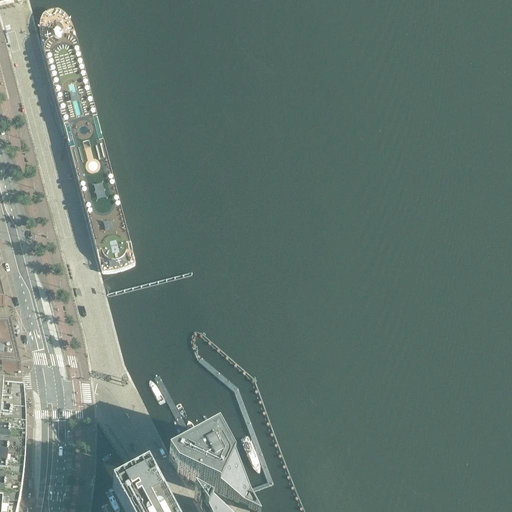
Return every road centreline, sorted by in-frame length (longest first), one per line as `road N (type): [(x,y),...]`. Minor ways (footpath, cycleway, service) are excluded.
road 1 (primary): [(59,388),(0,153)]
road 2 (primary): [(0,219),(42,385)]
road 3 (residential): [(78,390),(111,394),(181,511)]
road 4 (primary): [(42,385),(35,511)]
road 5 (primary): [(54,511),(59,388)]
